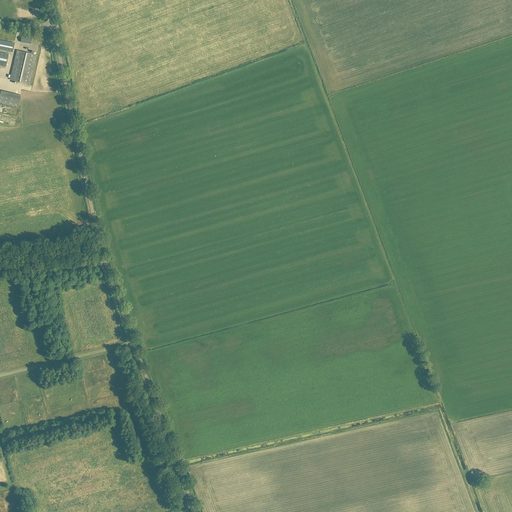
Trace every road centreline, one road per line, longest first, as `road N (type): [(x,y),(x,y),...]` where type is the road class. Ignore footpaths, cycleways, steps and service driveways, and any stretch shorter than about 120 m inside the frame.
road 1 (unclassified): [(132,342),(105,261),(53,27)]
road 2 (unclassified): [(192,511),(132,342)]
road 3 (unclassified): [(0,374),(132,342)]
